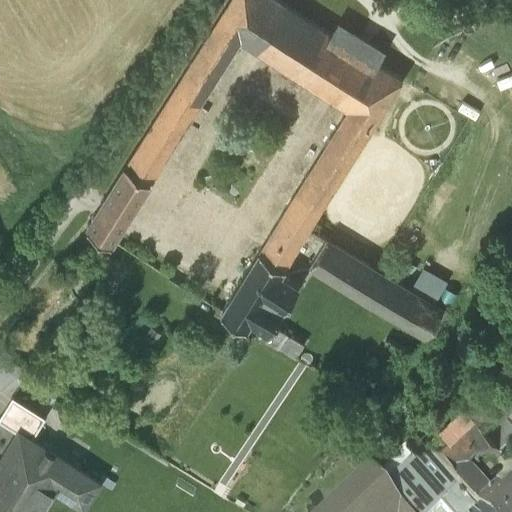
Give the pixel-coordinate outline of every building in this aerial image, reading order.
[(272,0),(231,0),(216,24),(239,39),(252,46),(279,4),(272,0)] [(279,4),(252,46),(265,55),(292,12),(279,4)] [(400,79),(292,12),(265,55),(350,107),(373,122),(400,79)] [(216,24),(126,167),(150,182),(239,39),(216,24)] [(373,122),(350,107),(266,241),(291,256),(373,122)] [(150,182),(126,167),(100,207),(128,224),(154,184),(150,182)] [(100,207),(92,219),(119,236),(128,224),(100,207)] [(119,236),(92,219),(86,229),(113,246),(119,236)] [(442,313),(326,240),(310,266),(425,339),(442,313)] [(266,241),(259,252),(284,268),(291,256),(266,241)] [(284,268),(259,252),(221,313),(222,314),(245,329),(251,321),(279,275),(284,268)] [(298,287),(279,275),(251,321),(270,333),(274,326),(298,287)] [(221,313),(213,308),(209,314),(218,320),(222,314),(221,313)] [(274,326),(270,333),(265,341),(295,361),(304,346),(274,326)] [(511,380),(496,364),(458,399),(502,443),(511,433),(511,380)] [(493,495),(471,471),(502,443),(458,399),(455,396),(408,443),(476,511),(493,495)] [(46,419),(13,398),(0,419),(0,422),(16,432),(19,428),(34,438),(46,419)] [(16,432),(0,458),(0,511),(45,511),(56,494),(84,511),(85,511),(104,481),(34,438),(19,428),(16,432)] [(416,464),(384,493),(401,511),(439,511),(441,510),(442,511),(477,511),(476,511),(408,443),(403,439),(398,445),(416,464)] [(366,474),(325,511),(401,511),(384,493),(366,474)] [(493,495),(476,511),(477,511),(511,511),(511,487),(503,496),(498,491),(493,495)]
